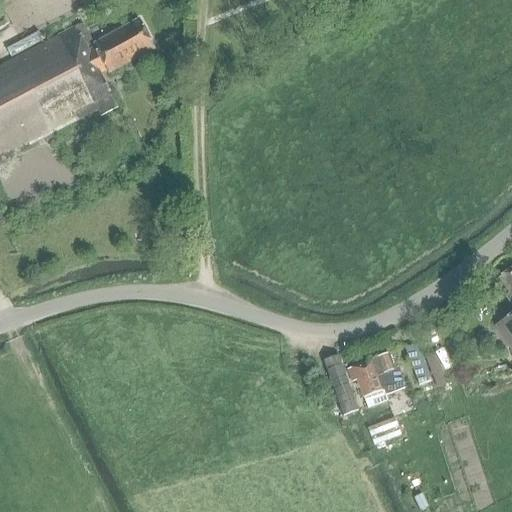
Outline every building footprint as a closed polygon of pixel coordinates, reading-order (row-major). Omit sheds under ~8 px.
[(0,163),(96,113),(99,119),(118,109),(101,77),(107,74),(110,79),(124,74),(121,69),(154,52),(139,21),(93,45),(83,25),(0,68),(0,163)] [(511,270),(499,280),(509,294),(504,298),(511,308),(511,316),(495,329),(511,353),(511,270)] [(422,342),(408,347),(421,385),(435,380),(422,342)] [(322,361),(342,417),(358,411),(338,355),(322,361)] [(374,361),(375,361),(347,371),(352,384),(358,382),(364,400),(383,393),(378,376),(394,371),(389,355),(374,361)] [(397,423),(385,427),(385,426),(373,430),(376,442),(401,435),(397,423)]
